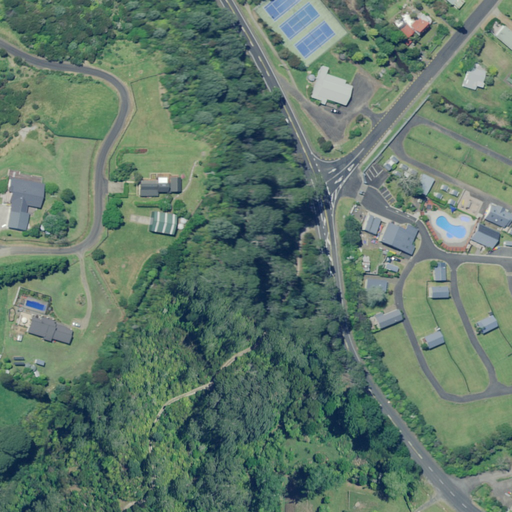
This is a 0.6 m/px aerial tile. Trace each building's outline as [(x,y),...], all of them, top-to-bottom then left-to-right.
[(460,0),(442,0),(449,5),(450,4),(456,9),(462,2),(460,0)] [(412,32),(422,23),(423,24),(426,21),(425,20),(419,14),(406,26),(403,23),(395,30),(399,34),(401,36),(397,40),(405,47),(410,42),(405,37),(411,31),(412,32)] [(511,35),(502,27),(493,37),(510,52),(511,53),(511,35)] [(480,88),(481,83),(480,83),(483,72),(485,73),(486,69),(478,66),(477,70),(467,67),(461,86),(473,90),(474,86),(480,88)] [(351,81),(320,72),(312,96),(343,106),(351,81)] [(504,141),(498,138),(494,147),(501,149),(504,141)] [(505,173),(494,168),(493,172),(503,177),(505,173)] [(433,180),(422,175),(413,192),(424,198),(433,180)] [(42,184),(10,178),(7,193),(10,194),(9,202),(11,203),(6,227),(25,231),(28,214),(25,213),(26,206),(38,208),(42,184)] [(165,193),(165,178),(156,178),(156,180),(138,180),(137,196),(156,197),(156,192),(165,193)] [(178,179),(168,178),(168,192),(178,192),(178,179)] [(510,215),(489,206),(482,220),(503,230),(510,215)] [(174,215),(152,212),(149,232),(170,235),(174,215)] [(378,221),(367,216),(361,231),(372,236),(378,221)] [(495,233),(474,224),(467,241),(488,250),(495,233)] [(409,235),(385,225),(379,239),(403,249),(409,235)] [(370,257),(357,257),(357,272),(369,273),(370,257)] [(395,268),(384,264),(383,269),(394,272),(395,268)] [(442,283),(442,267),(431,267),(431,283),(442,283)] [(382,282),(365,281),(364,296),(381,298),(382,282)] [(445,298),(445,287),(428,288),(428,298),(445,298)] [(494,309),(501,307),(501,309),(508,307),(506,300),(499,302),(500,304),(493,306),(494,309)] [(394,309),(371,318),(376,330),(399,321),(394,309)] [(490,316),(473,323),(478,335),(495,328),(490,316)] [(39,320),(32,317),(27,333),(42,337),(41,339),(49,341),(50,338),(68,344),(72,330),(53,324),(54,322),(40,317),(39,320)] [(441,322),(440,319),(437,320),(441,330),(444,329),(443,326),(446,324),(445,320),(441,322)] [(435,333),(420,340),(424,351),(440,344),(435,333)]
